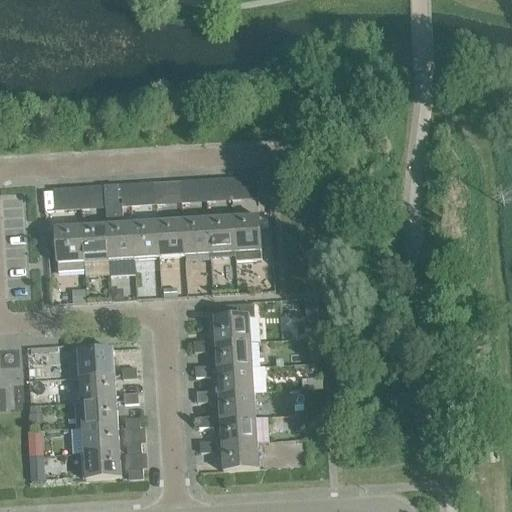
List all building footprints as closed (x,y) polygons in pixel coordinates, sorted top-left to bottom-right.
[(229,180),(230,202),(239,201),(238,180),(229,180)] [(204,182),(205,204),(214,203),(213,181),(204,182)] [(179,183),(180,205),(189,205),(188,183),(179,183)] [(154,185),(155,207),(164,206),(162,184),(154,185)] [(137,186),(135,186),(128,187),(130,209),(139,208),(137,186)] [(105,210),(106,228),(107,228),(109,263),(134,262),(132,226),(118,227),(117,222),(123,221),(122,207),(118,207),(117,187),(103,188),(105,210)] [(78,190),(80,212),(88,211),(87,189),(78,190)] [(53,192),(54,214),(63,213),(62,191),(53,192)] [(257,218),(232,220),(235,255),(235,263),(261,261),(261,254),(259,218),(257,218)] [(232,220),(207,222),(210,257),(235,255),(232,220)] [(207,222),(182,223),(184,258),(210,257),(207,222)] [(182,223),(157,225),(159,260),(184,258),(182,223)] [(157,225),(132,226),(134,262),(159,260),(157,225)] [(107,228),(106,228),(82,230),(84,265),(109,263),(107,228)] [(84,265),(82,230),(57,231),(55,231),(58,275),(84,273),(84,265)] [(177,291),(163,292),(163,301),(177,300),(177,291)] [(84,292),(72,293),(72,306),(85,305),(84,292)] [(123,292),(112,293),(113,303),(124,303),(123,292)] [(214,322),(216,347),(251,345),(249,320),(254,320),(253,307),(217,309),(218,320),(214,321),(214,322)] [(192,319),(192,330),(207,329),(206,318),(192,319)] [(193,344),(194,355),(208,354),(207,343),(193,344)] [(216,347),(217,372),(252,370),(251,345),(216,347)] [(78,356),(79,381),(115,379),(113,354),(113,353),(77,355),(77,356),(78,356)] [(195,369),(195,380),(210,379),(209,369),(195,369)] [(217,372),(219,397),(254,395),(252,370),(217,372)] [(122,372),(123,382),(137,381),(136,371),(122,372)] [(79,381),(81,406),(116,404),(115,379),(79,381)] [(196,395),(197,405),(211,404),(211,394),(196,395)] [(219,397),(220,422),(255,420),(254,395),(219,397)] [(124,397),(124,407),(138,407),(138,396),(124,397)] [(75,432),(82,431),(118,429),(116,404),(81,406),(74,407),(75,432)] [(41,417),(30,417),(31,431),(43,430),(42,416),(41,417)] [(198,420),(199,430),(213,429),(212,419),(198,420)] [(305,419),(294,419),(295,434),(306,434),(305,419)] [(220,422),(222,448),(257,445),(255,420),(220,422)] [(125,422),(126,433),(140,432),(139,421),(125,422)] [(82,431),(84,456),(119,454),(118,429),(82,431)] [(199,445),(200,455),(214,455),(214,444),(199,445)] [(257,445),(222,448),(223,472),(223,473),(223,474),(259,472),(259,470),(258,470),(257,445)] [(127,447),(127,458),(141,457),(141,446),(127,447)] [(119,454),(84,456),(82,457),(84,481),(85,481),(85,483),(121,480),(121,479),(119,454)] [(128,472),(129,480),(129,483),(143,482),(142,471),(128,472)]
